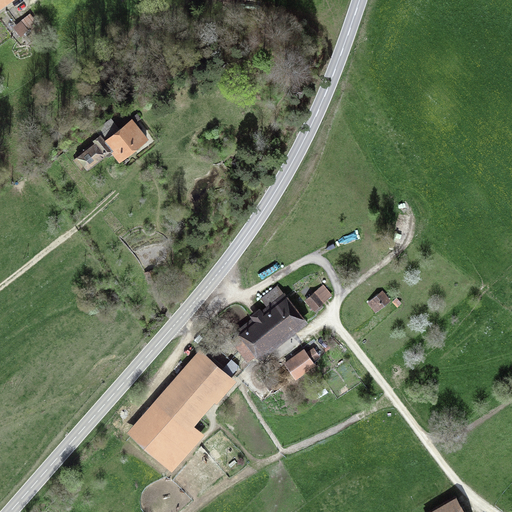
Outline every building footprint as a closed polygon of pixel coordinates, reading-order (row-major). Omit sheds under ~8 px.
[(20,21),(27,30),(37,22),(30,13),(20,21)] [(106,156),(109,156),(113,153),(116,156),(132,143),(136,148),(146,140),(142,135),(143,134),(134,123),(140,118),(137,114),(131,119),(132,120),(119,129),(111,118),(96,130),(101,136),(94,141),(95,142),(74,159),(79,165),(82,162),(88,169),(105,155),(106,156)] [(157,280),(154,270),(145,273),(149,283),(157,280)] [(240,334),(233,340),(247,360),(256,354),(257,356),(304,319),(277,286),(261,299),(270,309),(263,315),(260,311),(253,316),(256,320),(239,333),(240,334)] [(323,286),(306,299),(315,309),(331,295),(323,286)] [(384,302),(388,299),(383,293),(379,297),(377,295),(368,302),(375,312),(385,304),(384,302)] [(295,377),(314,364),(312,360),(318,356),(313,348),(306,353),(304,350),(285,364),(295,377)] [(228,379),(201,355),(133,433),(170,466),(199,433),(188,424),(228,379)] [(430,511),(464,511),(456,497),(430,511)]
